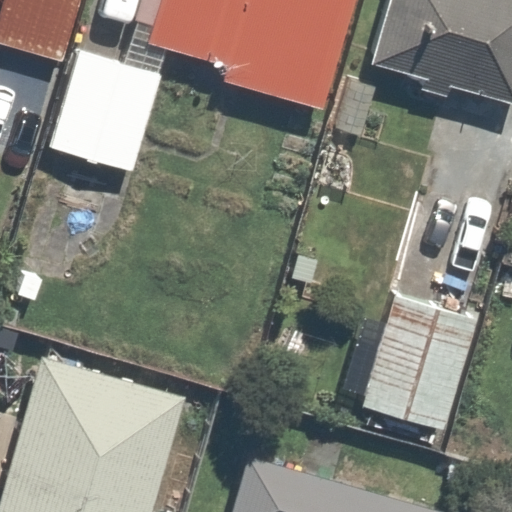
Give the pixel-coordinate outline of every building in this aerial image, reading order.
[(81,0),(0,0),(0,54),(62,71),(81,0)] [(327,116),(359,0),(150,0),(140,38),(218,60),(211,83),(327,116)] [(511,0),(381,0),(364,58),(511,101),(511,0)] [(167,68),(81,42),(47,154),(133,180),(167,68)] [(446,430),(477,313),(387,289),(355,406),(446,430)] [(0,511),(150,511),(182,394),(31,353),(0,468),(0,511)] [(443,511),(446,505),(250,448),(231,511),(443,511)]
